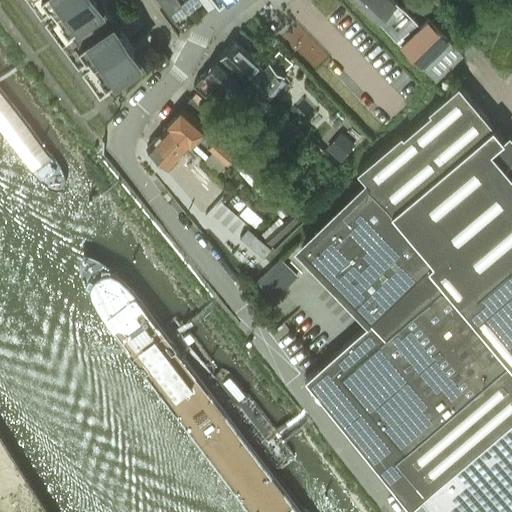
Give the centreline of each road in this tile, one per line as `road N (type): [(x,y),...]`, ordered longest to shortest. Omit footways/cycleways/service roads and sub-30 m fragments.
road 1 (unclassified): [(390,511),(120,159),(121,133)]
road 2 (unknown): [(396,94),(299,0)]
